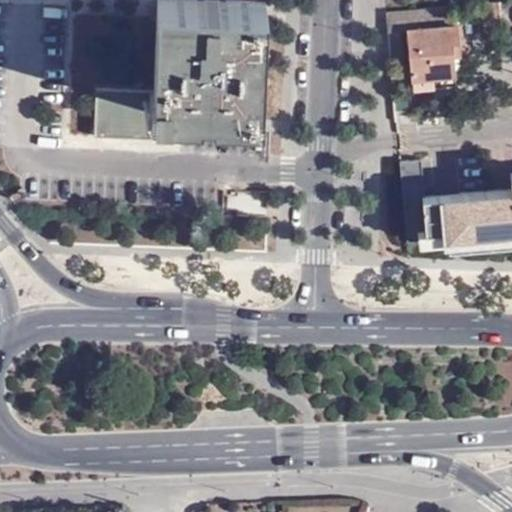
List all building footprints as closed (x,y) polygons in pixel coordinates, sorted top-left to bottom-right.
[(156,0),(154,87),(97,85),(96,132),(152,133),(153,107),(260,109),(264,0),(156,0)] [(483,0),(486,30),(502,29),(499,0),(483,0)] [(511,0),(499,0),(502,29),(511,28),(511,0)] [(455,3),(455,2),(386,8),(388,28),(407,26),(412,74),(452,72),(451,52),(458,52),(455,3)] [(511,40),(503,41),(505,70),(511,69),(511,40)] [(452,72),(412,74),(412,86),(453,82),(452,72)] [(408,90),(393,91),(395,108),(409,106),(408,90)] [(508,189),(419,197),(424,244),(418,244),(419,255),(437,252),(437,259),(511,252),(511,174),(508,175),(508,189)] [(405,242),(402,190),(389,190),(391,220),(396,219),(397,242),(405,242)]
